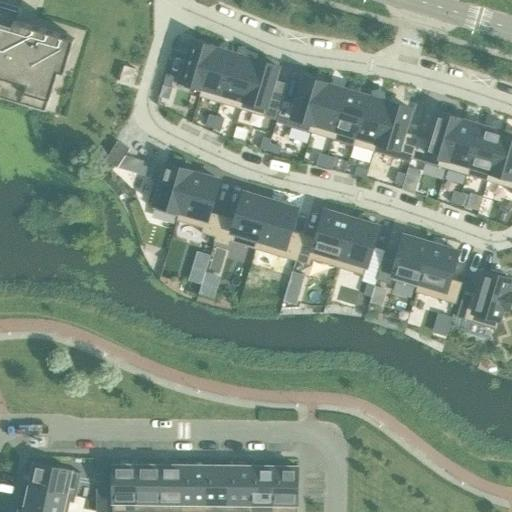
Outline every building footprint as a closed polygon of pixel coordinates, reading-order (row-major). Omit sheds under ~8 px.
[(0,82),(2,83),(0,88),(0,93),(47,108),(59,69),(64,71),(74,38),(17,20),(19,13),(0,7),(0,82)] [(191,41),(178,86),(200,92),(214,48),(191,41)] [(200,92),(199,97),(220,103),(235,54),(214,48),(200,92)] [(235,54),(220,103),(241,109),(256,60),(235,54)] [(256,60),(241,109),(264,116),(279,67),(256,60)] [(166,74),(163,85),(170,88),(174,76),(166,74)] [(282,101),(276,122),(311,133),(326,84),(303,77),(295,105),(282,101)] [(326,84),(311,133),(332,139),(347,90),(326,84)] [(347,90),(332,139),(353,145),(367,96),(347,90)] [(367,96),(353,145),(373,152),(388,102),(367,96)] [(388,102),(373,152),(409,162),(417,136),(404,132),(411,109),(388,102)] [(417,136),(409,162),(410,163),(411,159),(446,169),(461,120),(437,113),(429,140),(418,137),(418,136),(417,136)] [(209,114),(205,126),(213,128),(216,116),(209,114)] [(216,116),(213,128),(220,130),(224,119),(216,116)] [(461,120),(446,169),(466,175),(481,126),(461,120)] [(481,126),(466,175),(487,181),(502,132),(481,126)] [(511,135),(502,132),(487,181),(509,188),(508,192),(511,193),(511,135)] [(263,137),(259,148),(267,151),(271,139),(263,137)] [(271,139),(267,151),(279,154),(282,143),(271,139)] [(117,141),(105,160),(117,168),(125,155),(129,149),(117,141)] [(319,153),(316,165),(324,167),(327,156),(319,153)] [(155,164),(125,155),(117,168),(151,178),(155,164)] [(327,156),(324,167),(331,169),(334,158),(327,156)] [(165,164),(152,208),(177,216),(176,221),(177,221),(192,172),(165,164)] [(356,167),(354,174),(365,178),(368,170),(356,167)] [(192,172),(177,221),(202,228),(201,233),(214,237),(213,242),(214,242),(222,216),(208,212),(218,180),(192,172)] [(397,172),(394,184),(402,186),(405,174),(397,172)] [(405,174),(402,186),(410,188),(413,177),(405,174)] [(453,191),(450,202),(458,205),(461,193),(453,191)] [(222,216),(214,242),(229,246),(230,242),(255,249),(270,200),(243,192),(235,220),(222,216)] [(461,193),(458,205),(465,207),(469,195),(461,193)] [(270,200),(255,249),(295,261),(303,235),(290,231),(296,208),(270,200)] [(504,209),(501,220),(508,222),(511,211),(504,209)] [(303,235),(295,261),(310,266),(311,260),(337,267),(351,218),(325,210),(316,239),(303,235)] [(351,218),(337,267),(363,275),(378,226),(351,218)] [(382,259),(376,280),(391,284),(392,280),(416,287),(415,292),(416,292),(430,243),(404,235),(396,263),(382,259)] [(206,240),(203,252),(210,254),(214,243),(206,240)] [(214,243),(210,254),(218,256),(222,245),(214,243)] [(430,243),(416,292),(456,304),(462,283),(449,279),(457,251),(430,243)] [(286,264),(282,276),(290,278),(294,266),(286,264)] [(294,266),(290,278),(298,280),(301,269),(294,266)] [(464,291),(456,317),(464,319),(497,329),(503,308),(507,309),(511,293),(508,291),(511,280),(506,278),(507,275),(490,270),(489,273),(484,272),(477,295),(464,291)] [(367,283),(363,295),(371,297),(375,286),(367,283)] [(375,286),(371,297),(379,299),(382,288),(375,286)] [(446,307),(443,319),(451,321),(454,309),(446,307)] [(456,317),(453,327),(461,329),(464,319),(456,317)] [(34,462),(29,486),(71,495),(71,496),(75,497),(81,473),(34,462)] [(136,511),(137,465),(113,465),(112,511),(136,511)] [(158,511),(159,465),(137,465),(136,511),(158,511)] [(181,511),(182,465),(159,465),(158,511),(181,511)] [(204,511),(205,466),(182,465),(181,511),(204,511)] [(227,511),(228,466),(205,466),(204,511),(227,511)] [(250,511),(251,466),(228,466),(227,511),(250,511)] [(272,511),(273,466),(251,466),(250,511),(272,511)] [(296,511),(297,467),(273,466),(272,511),(296,511)] [(24,507),(24,508),(41,511),(67,511),(71,496),(71,495),(29,486),(24,507)] [(106,489),(96,489),(96,501),(106,501),(106,489)] [(96,501),(96,511),(106,511),(106,501),(96,501)]
